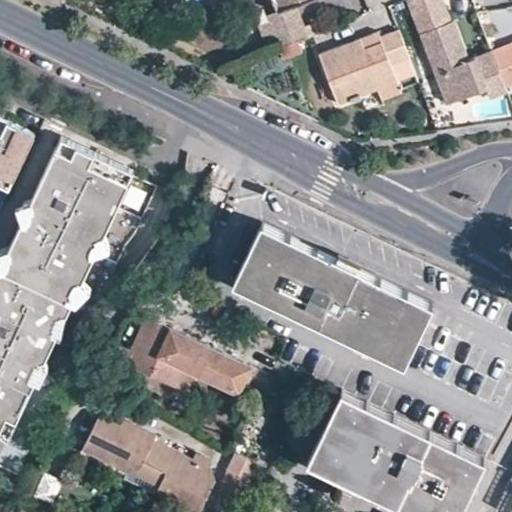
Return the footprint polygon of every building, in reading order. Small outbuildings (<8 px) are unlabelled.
[(271,0),(276,12),(308,0),(271,0)] [(443,0),(408,0),(450,103),(489,88),(492,96),(509,89),(508,86),(494,50),(472,58),(456,18),(451,20),(443,0)] [(412,57),(400,27),(382,34),(384,40),(367,46),(363,35),(321,51),(339,99),(353,94),(354,98),(365,94),(364,91),(370,88),(368,83),(397,73),(393,64),(412,57)] [(384,40),(382,34),(380,29),(363,35),(367,46),(384,40)] [(304,51),(299,40),(281,47),(285,58),(304,51)] [(511,84),(511,40),(493,48),(494,50),(508,86),(511,84)] [(417,71),(412,57),(393,64),(397,73),(399,78),(417,71)] [(399,78),(397,73),(368,83),(370,88),(379,85),(383,96),(403,89),(399,78)] [(0,178),(6,182),(33,126),(6,113),(0,125),(0,178)] [(131,164),(59,130),(57,135),(129,169),(131,164)] [(0,402),(15,409),(129,169),(57,135),(34,182),(41,185),(35,198),(28,195),(0,253),(0,402)] [(35,198),(41,185),(34,182),(28,195),(35,198)] [(433,300),(360,266),(337,255),(264,220),(235,281),(404,363),(433,300)] [(340,247),(337,255),(360,266),(364,258),(340,247)] [(115,341),(109,353),(176,385),(185,366),(238,390),(250,363),(145,313),(128,347),(115,341)] [(456,511),(484,455),(403,416),(343,387),(308,459),(367,487),(388,498),(403,506),(400,511),(456,511)] [(0,419),(7,425),(15,409),(0,402),(0,419)] [(103,414),(92,437),(97,440),(101,454),(129,469),(135,467),(144,465),(147,459),(169,470),(162,481),(158,487),(165,501),(186,511),(190,511),(202,507),(216,480),(210,464),(196,457),(195,458),(159,437),(160,433),(116,409),(103,414)] [(97,440),(92,437),(87,447),(101,454),(97,440)] [(199,452),(196,457),(210,464),(214,458),(199,452)] [(238,508),(256,463),(235,455),(217,499),(238,508)] [(144,465),(135,467),(162,481),(169,470),(147,459),(144,465)] [(55,504),(63,480),(45,474),(36,498),(55,504)] [(385,506),(388,498),(367,487),(363,495),(385,506)]
